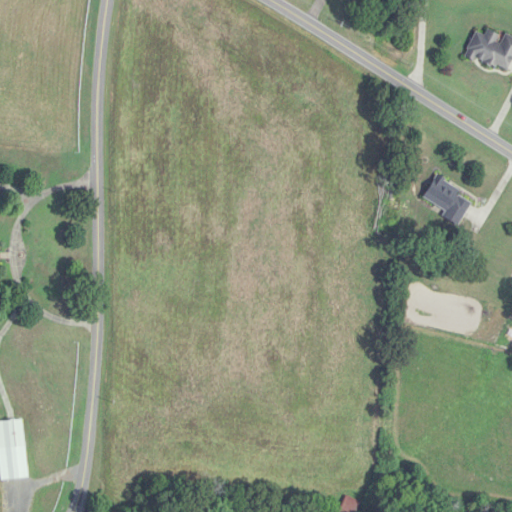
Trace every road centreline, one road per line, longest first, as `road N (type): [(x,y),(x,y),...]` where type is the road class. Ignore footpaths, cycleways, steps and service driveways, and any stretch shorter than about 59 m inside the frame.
road 1 (residential): [(71,511),(84,470),(98,324),(97,141),(107,0)]
road 2 (tertiary): [(511,151),(272,0)]
